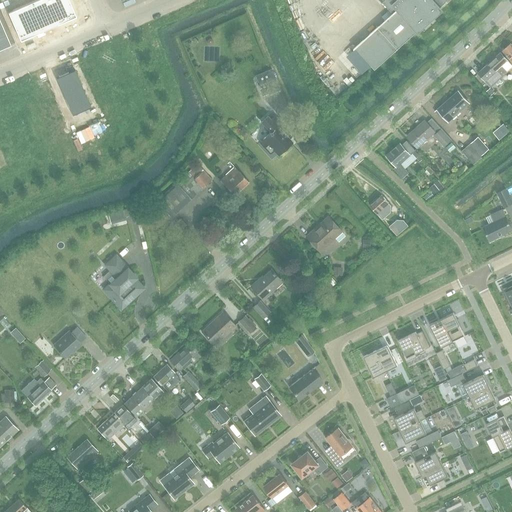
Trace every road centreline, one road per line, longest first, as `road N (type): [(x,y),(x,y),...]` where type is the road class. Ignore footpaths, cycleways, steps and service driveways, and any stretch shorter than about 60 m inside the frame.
road 1 (tertiary): [(0,468),(511,0)]
road 2 (residential): [(478,276),(331,347),(350,389)]
road 3 (residential): [(350,389),(196,511)]
road 4 (residential): [(350,389),(411,511)]
